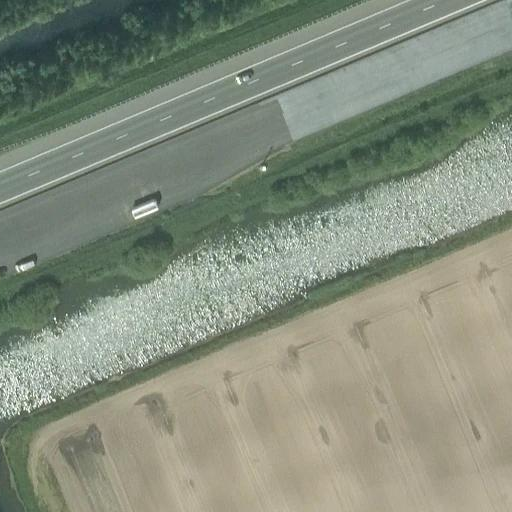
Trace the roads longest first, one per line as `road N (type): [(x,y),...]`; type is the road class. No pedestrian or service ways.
road 1 (track): [(511,237),(36,436),(32,463),(53,511)]
road 2 (motorway): [(0,234),(511,19)]
road 3 (motorway): [(452,0),(0,190)]
